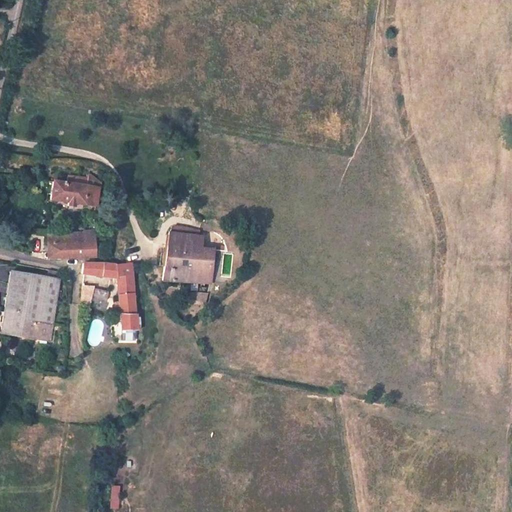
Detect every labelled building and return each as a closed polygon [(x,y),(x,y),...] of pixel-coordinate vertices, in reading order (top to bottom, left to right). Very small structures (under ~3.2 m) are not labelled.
[(93,207),(93,186),(48,181),(47,203),(93,207)] [(206,278),(208,247),(196,246),(196,234),(163,231),(162,279),(206,278)] [(96,256),(95,235),(48,239),(49,259),(80,257),(96,256)] [(130,337),(130,266),(80,265),(80,278),(114,282),(115,308),(108,314),(108,320),(114,320),(115,337),(130,337)] [(13,272),(2,335),(49,343),(59,280),(13,272)] [(101,317),(105,296),(91,293),(86,315),(101,317)] [(202,309),(202,301),(199,296),(177,297),(177,306),(202,309)] [(110,485),(110,509),(119,509),(120,485),(110,485)]
